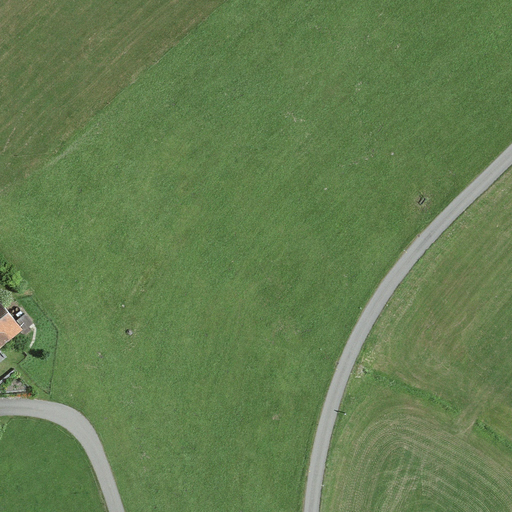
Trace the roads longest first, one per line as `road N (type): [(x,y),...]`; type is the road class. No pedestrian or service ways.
road 1 (unclassified): [(511,155),(427,237),(358,335),(333,407),(315,511)]
road 2 (unclassified): [(119,511),(103,461),(81,429),(0,408)]
